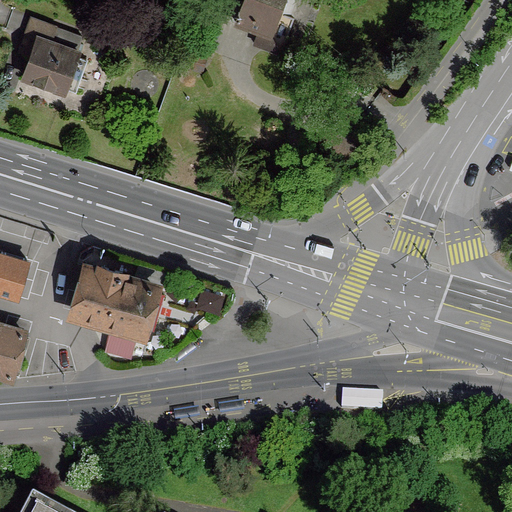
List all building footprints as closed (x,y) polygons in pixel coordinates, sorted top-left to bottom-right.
[(285,0),(244,0),(237,22),(273,35),(285,0)] [(58,28),(54,42),(78,50),(83,36),(58,28)] [(54,42),(39,37),(25,75),(67,90),(68,86),(80,55),(81,51),(78,50),(54,42)] [(88,58),(80,55),(68,86),(78,90),(88,58)] [(375,134),(346,111),(322,140),(351,163),(375,134)] [(0,251),(0,290),(16,295),(27,259),(0,251)] [(168,279),(82,254),(64,317),(150,341),(168,279)] [(24,332),(0,324),(0,371),(12,375),(24,332)] [(384,395),(347,393),(347,405),(383,408),(384,395)] [(54,511),(35,502),(29,511),(54,511)]
